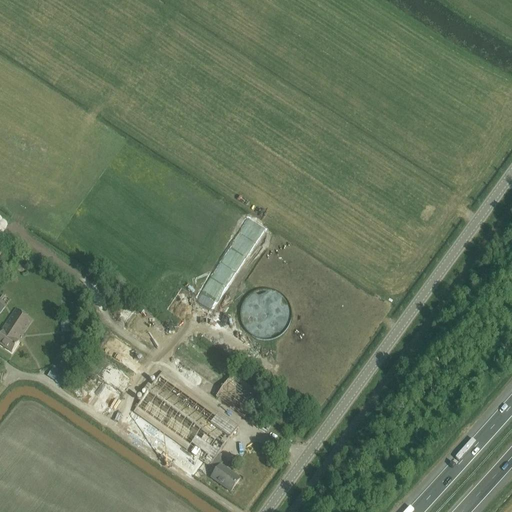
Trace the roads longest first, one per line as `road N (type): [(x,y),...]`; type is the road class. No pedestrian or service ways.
road 1 (tertiary): [(265,511),(511,172)]
road 2 (track): [(237,511),(41,379),(12,377),(0,390)]
road 3 (motorway): [(511,403),(414,511)]
